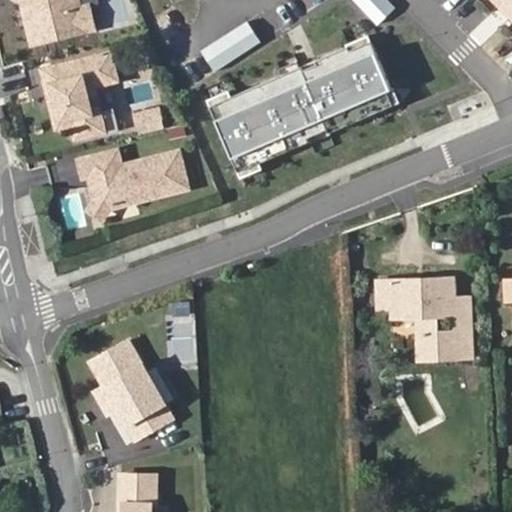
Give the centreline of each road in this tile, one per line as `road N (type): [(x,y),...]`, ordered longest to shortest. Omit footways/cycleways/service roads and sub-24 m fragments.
road 1 (residential): [(511,137),(311,218),(44,309)]
road 2 (residential): [(65,511),(35,336)]
road 3 (residential): [(511,116),(489,71),(422,0)]
